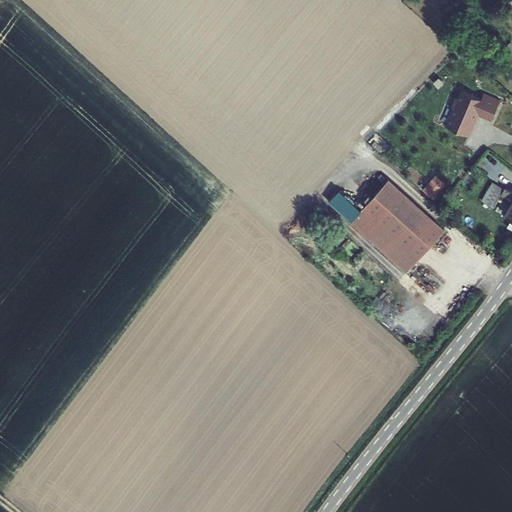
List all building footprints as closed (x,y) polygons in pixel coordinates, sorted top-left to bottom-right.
[(498,101),(481,95),(480,98),(460,91),(457,99),(454,100),(451,107),(452,109),(445,127),(469,136),(473,125),(472,125),(476,113),(491,118),(498,101)] [(481,95),(498,101),(499,98),(482,92),(481,95)] [(436,174),(423,189),(432,198),(446,182),(436,174)] [(445,229),(389,179),(361,209),(417,260),(445,229)] [(494,206),(505,188),(493,181),(482,199),(494,206)] [(505,188),(494,206),(505,213),(511,201),(511,189),(506,186),(505,188)] [(417,260),(361,209),(339,189),(328,200),(406,272),(417,260)]
